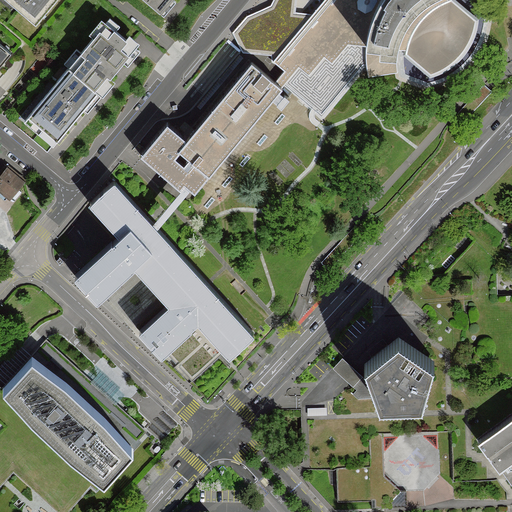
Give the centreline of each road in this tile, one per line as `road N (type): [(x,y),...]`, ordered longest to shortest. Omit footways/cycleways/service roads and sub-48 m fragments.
road 1 (primary): [(221,431),(511,119)]
road 2 (residential): [(28,253),(190,411),(221,431)]
road 3 (residential): [(73,198),(187,61)]
road 4 (residential): [(315,511),(254,443),(221,431)]
